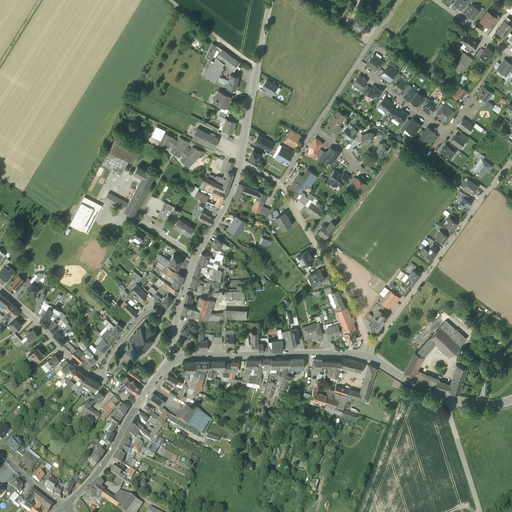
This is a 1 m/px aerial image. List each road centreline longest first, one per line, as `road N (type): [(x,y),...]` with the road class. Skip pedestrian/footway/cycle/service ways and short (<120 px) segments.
road 1 (residential): [(511,160),(369,344)]
road 2 (secondary): [(176,358),(361,355)]
road 3 (residential): [(369,344),(280,184)]
road 4 (unclassified): [(238,162),(270,0)]
road 5 (unclassified): [(177,312),(238,162)]
road 6 (secondary): [(63,506),(96,474),(137,406)]
